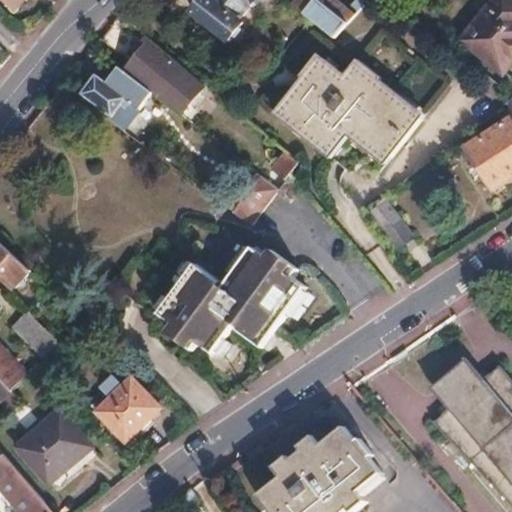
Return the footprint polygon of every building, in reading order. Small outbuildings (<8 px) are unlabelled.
[(5,0),(16,10),(26,0),(5,0)] [(204,0),(193,13),(229,42),(244,24),(240,20),(256,0),(204,0)] [(300,0),(295,7),(337,41),(351,24),(321,0),(300,0)] [(511,0),(499,0),(466,42),(506,75),(511,67),(511,0)] [(145,33),(122,60),(161,92),(157,96),(180,113),(205,84),(145,33)] [(326,62),(281,118),(327,155),(343,134),(373,158),(379,151),(393,161),(423,121),(355,67),(347,78),(326,62)] [(99,73),(84,93),(127,126),(153,92),(119,66),(108,80),(99,73)] [(511,122),(509,119),(465,149),(493,190),(511,177),(511,122)] [(290,175),(280,190),(292,202),(304,190),(290,175)] [(254,182),(248,190),(250,193),(268,206),(275,197),(254,182)] [(250,193),(235,214),(253,227),(268,206),(250,193)] [(386,202),(371,213),(397,249),(413,237),(386,202)] [(0,240),(0,273),(15,287),(32,270),(0,240)] [(195,269),(158,320),(171,330),(167,336),(192,355),(196,349),(212,361),(237,327),(242,330),(252,316),(264,325),(266,322),(278,332),(310,289),(296,279),(300,272),(275,253),(270,259),(256,249),(222,295),(218,293),(221,288),(195,269)] [(31,313),(17,327),(47,358),(63,344),(31,313)] [(242,330),(239,333),(264,351),(278,332),(266,322),(264,325),(252,316),(242,330)] [(0,375),(11,388),(26,374),(0,346),(0,375)] [(465,358),(430,388),(449,410),(443,415),(511,497),(511,401),(490,375),(484,380),(465,358)] [(0,375),(0,394),(4,398),(13,390),(11,388),(0,375)] [(132,379),(98,411),(127,441),(161,408),(132,379)] [(61,410),(18,447),(51,485),(64,473),(61,470),(91,444),(61,410)] [(282,478),(259,496),(271,511),(270,511),(347,511),(350,510),(351,511),(355,511),(367,503),(359,493),(382,474),(370,459),(374,455),(362,440),(358,444),(345,428),(322,446),(314,436),(300,447),(304,451),(292,461),(288,456),(274,468),(282,478)] [(55,511),(5,455),(0,459),(0,488),(21,511),(55,511)]
